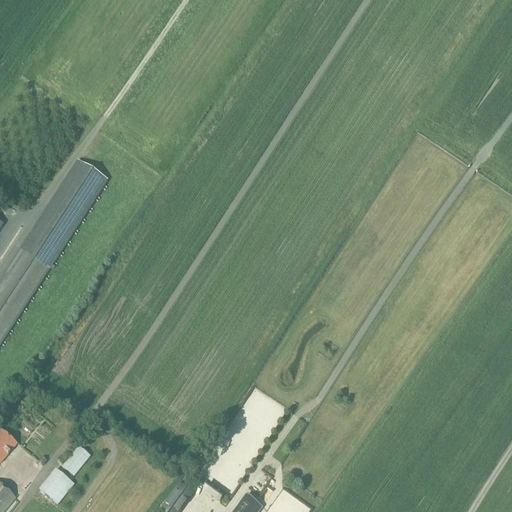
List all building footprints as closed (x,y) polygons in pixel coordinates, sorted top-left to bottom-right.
[(64,258),(103,184),(69,166),(38,225),(52,232),(48,240),(59,245),(54,253),(64,258)] [(11,437),(36,457),(52,437),(26,416),(20,423),(22,424),(11,437)] [(0,465),(17,445),(0,430),(0,465)] [(74,477),(90,457),(78,447),(62,467),(74,477)] [(24,469),(32,479),(37,474),(29,465),(24,469)] [(58,506),(75,485),(56,471),(40,491),(58,506)] [(209,484),(204,491),(219,502),(224,495),(209,484)] [(0,511),(4,511),(15,499),(0,486),(0,511)] [(179,486),(161,511),(179,511),(192,495),(179,486)] [(247,497),(236,511),(258,511),(262,508),(247,497)]
